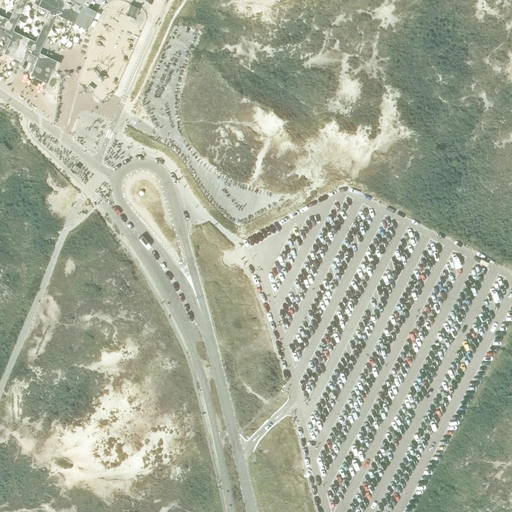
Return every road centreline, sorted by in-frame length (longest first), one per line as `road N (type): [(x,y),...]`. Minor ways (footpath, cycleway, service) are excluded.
road 1 (unclassified): [(207,331),(166,181),(148,164),(129,167),(118,180)]
road 2 (unclassified): [(252,511),(207,331)]
road 3 (unclassified): [(118,180),(124,208),(178,275),(207,331)]
road 4 (unclassified): [(118,180),(0,94)]
